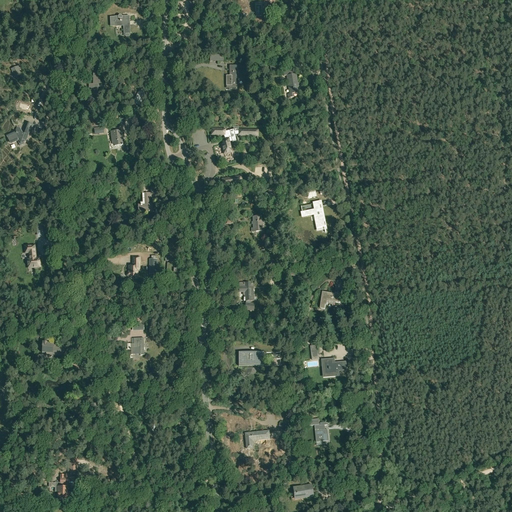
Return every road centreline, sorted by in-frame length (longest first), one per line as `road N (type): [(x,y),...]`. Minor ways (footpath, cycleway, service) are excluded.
road 1 (track): [(142,511),(126,425),(87,316),(76,258),(59,79),(77,0)]
road 2 (track): [(313,0),(368,294),(382,511)]
road 3 (unclassified): [(202,347),(206,218),(163,103)]
road 4 (unclassified): [(163,103),(189,223),(202,347)]
road 5 (unclassified): [(217,511),(202,347)]
road 6 (track): [(511,463),(390,504)]
